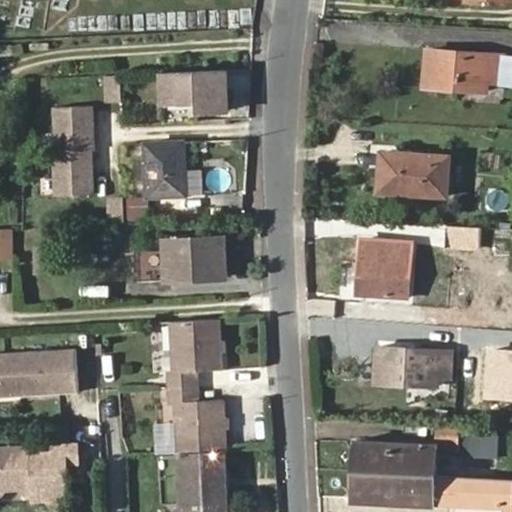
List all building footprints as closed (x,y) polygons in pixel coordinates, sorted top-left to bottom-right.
[(430,50),(428,84),(487,89),(488,80),(502,80),(503,55),(430,50)] [(229,109),(227,69),(162,72),(163,102),(164,102),(199,100),(199,110),(229,109)] [(105,101),(121,101),(121,76),(105,76),(105,101)] [(199,121),(199,110),(199,100),(164,102),(165,123),(199,121)] [(94,186),(92,150),(91,142),(94,143),(92,106),(55,107),(57,152),(55,152),(56,196),(92,195),(91,187),(94,186)] [(187,193),(185,142),(147,144),(150,194),(187,193)] [(448,195),(451,157),(385,152),(382,190),(448,195)] [(127,222),(150,222),(150,196),(126,197),(127,222)] [(126,224),(125,199),(110,199),(111,224),(126,224)] [(486,227),(448,225),(447,247),(485,249),(486,227)] [(0,257),(17,257),(16,229),(0,229),(0,257)] [(227,277),(225,237),(167,240),(168,279),(227,277)] [(511,251),(511,237),(502,237),(501,251),(511,251)] [(407,295),(412,245),(365,242),(362,292),(407,295)] [(223,318),(174,320),(175,374),(170,374),(171,404),(177,404),(178,454),(228,451),(226,402),(201,403),(200,373),(225,372),(223,318)] [(72,348),(0,351),(0,395),(74,391),(72,348)] [(451,376),(452,352),(380,348),(378,382),(438,384),(439,375),(451,376)] [(511,349),(486,348),(484,397),(511,398),(511,349)] [(460,430),(460,425),(439,424),(438,446),(437,474),(460,476),(496,478),(498,457),(459,455),(460,430)] [(499,433),(460,430),(459,455),(498,457),(499,433)] [(360,442),(358,470),(437,474),(438,446),(360,442)] [(72,443),(0,447),(0,486),(30,485),(30,498),(46,497),(45,501),(63,500),(61,461),(73,460),(72,443)] [(230,511),(228,451),(178,454),(160,455),(162,511),(230,511)] [(458,502),(457,511),(502,511),(503,505),(504,482),(459,480),(460,476),(437,474),(358,470),(355,498),(436,502),(436,500),(458,502)] [(503,505),(502,511),(511,511),(511,497),(511,482),(504,482),(503,505)]
